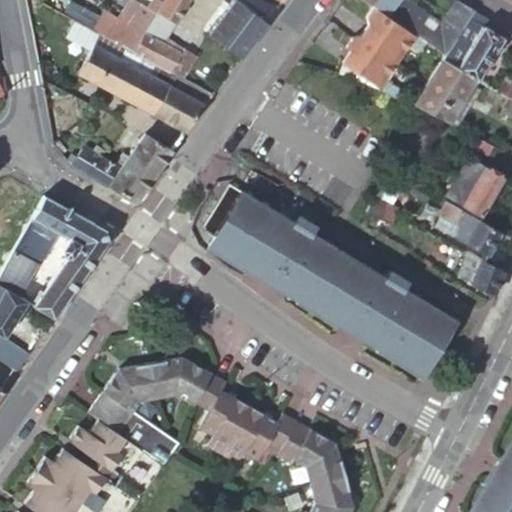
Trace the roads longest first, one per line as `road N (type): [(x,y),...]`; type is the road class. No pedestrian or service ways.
road 1 (residential): [(456,434),(299,347),(141,230)]
road 2 (residential): [(141,230),(313,0)]
road 3 (residential): [(0,431),(141,230)]
road 4 (residential): [(26,143),(0,0)]
road 5 (residential): [(141,230),(26,143)]
